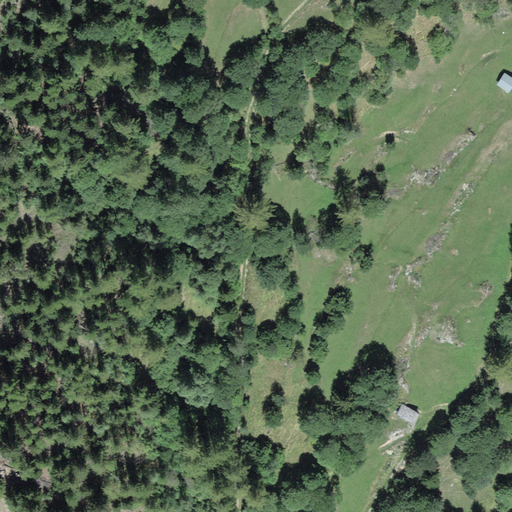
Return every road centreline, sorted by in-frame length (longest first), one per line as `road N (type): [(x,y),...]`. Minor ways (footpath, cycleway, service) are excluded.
road 1 (track): [(236,511),(238,294),(258,76),(321,0)]
road 2 (track): [(511,287),(487,376),(376,511)]
